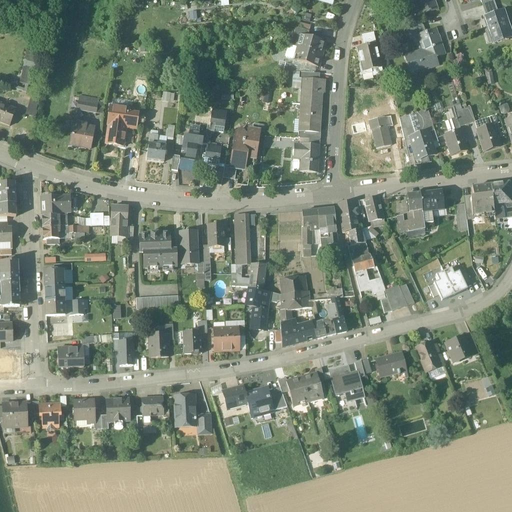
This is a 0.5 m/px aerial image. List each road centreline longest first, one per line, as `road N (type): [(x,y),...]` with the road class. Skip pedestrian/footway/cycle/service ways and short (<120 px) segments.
road 1 (residential): [(35,387),(203,373),(323,351),(479,307),(511,273)]
road 2 (residential): [(26,166),(104,192),(178,203),(332,193)]
road 3 (residential): [(26,166),(35,387)]
road 4 (residential): [(332,193),(340,50),(358,0)]
road 5 (residential): [(332,193),(511,174)]
